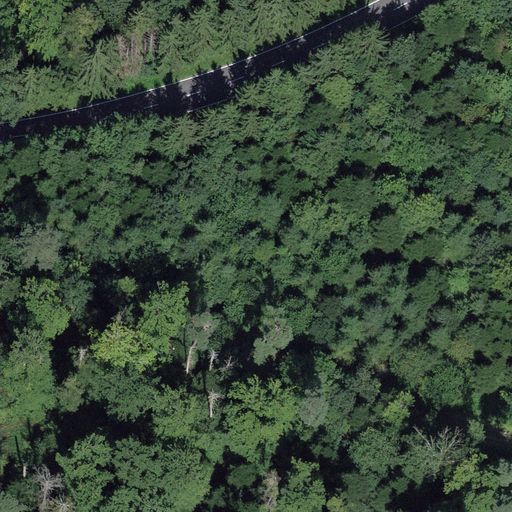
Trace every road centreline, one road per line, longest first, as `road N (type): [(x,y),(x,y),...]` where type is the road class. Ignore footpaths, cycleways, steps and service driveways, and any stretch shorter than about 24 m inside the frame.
road 1 (track): [(0,234),(413,407),(511,437)]
road 2 (secondary): [(413,0),(261,71),(154,107),(0,140)]
